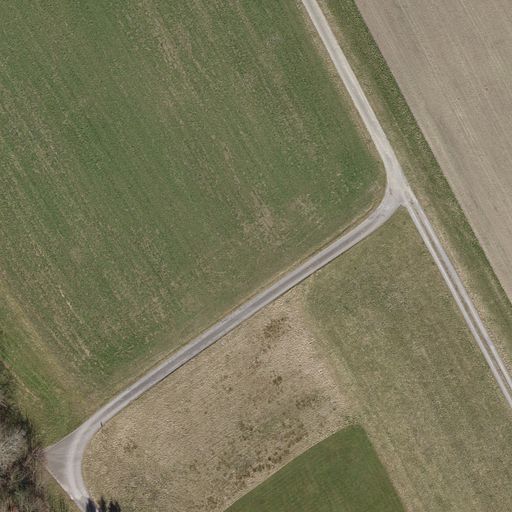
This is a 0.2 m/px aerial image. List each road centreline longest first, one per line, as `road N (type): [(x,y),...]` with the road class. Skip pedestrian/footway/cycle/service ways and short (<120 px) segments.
road 1 (track): [(403,186),(372,224),(86,433),(69,465),(91,511)]
road 2 (track): [(403,186),(511,393)]
road 3 (track): [(307,0),(403,186)]
